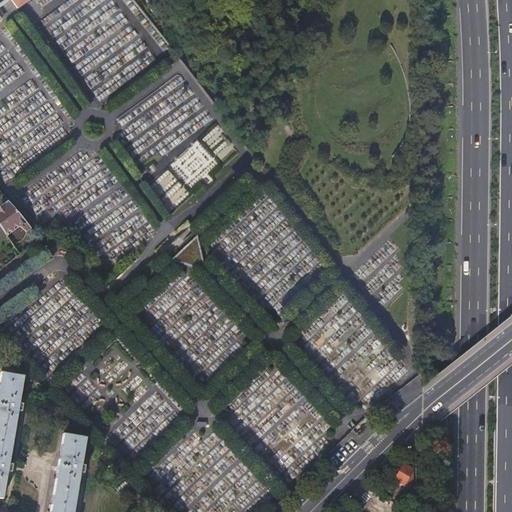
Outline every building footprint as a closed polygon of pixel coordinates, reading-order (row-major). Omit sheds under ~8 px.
[(28,0),(11,0),(17,8),(28,0)] [(26,221),(9,202),(4,206),(4,205),(0,208),(0,226),(6,234),(7,235),(26,221)] [(32,228),(26,221),(7,235),(8,236),(22,226),(27,231),(32,228)] [(205,271),(197,237),(171,262),(205,271)] [(23,377),(2,373),(0,384),(0,497),(3,498),(7,471),(11,472),(11,468),(12,465),(8,464),(17,411),(21,412),(22,405),(18,404),(23,377)] [(64,435),(50,511),(73,511),(80,473),(84,473),(85,466),(81,466),(86,438),(64,435)] [(413,485),(413,481),(407,478),(412,469),(404,464),(394,480),(410,490),(413,485)]
